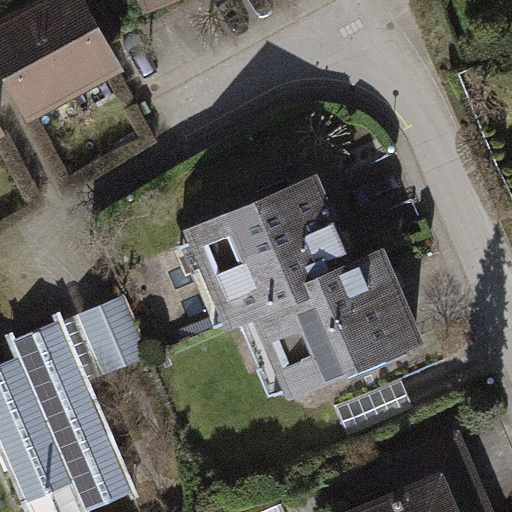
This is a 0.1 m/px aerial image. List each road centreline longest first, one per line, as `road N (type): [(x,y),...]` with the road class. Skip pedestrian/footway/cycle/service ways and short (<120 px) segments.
road 1 (residential): [(363,0),(511,307)]
road 2 (residential): [(158,118),(358,0)]
